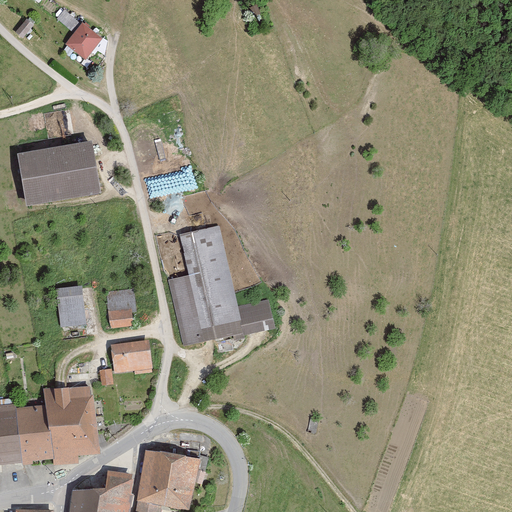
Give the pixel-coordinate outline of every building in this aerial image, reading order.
[(260,6),(251,9),(254,17),(263,14),(260,6)] [(57,20),(75,36),(68,45),(88,61),(105,41),(84,25),(66,9),(57,20)] [(36,26),(28,20),(18,33),(25,39),(36,26)] [(67,60),(62,65),(75,77),(80,71),(67,60)] [(27,210),(101,197),(92,145),(18,158),(27,210)] [(171,280),(186,347),(279,326),(273,299),(241,306),(223,225),(183,234),(192,275),(171,280)] [(89,325),(84,285),(58,289),(63,329),(89,325)] [(112,329),(136,326),(133,308),(109,312),(112,329)] [(116,373),(155,368),(152,341),(112,345),(116,373)] [(113,369),(101,371),(103,386),(115,385),(113,369)] [(49,405),(57,460),(56,467),(81,465),(81,455),(103,455),(96,394),(93,394),(93,388),(47,389),(49,405)] [(36,461),(57,460),(49,405),(19,408),(23,463),(23,467),(35,466),(36,461)] [(0,465),(23,463),(19,408),(0,409),(0,465)] [(205,457),(149,450),(140,501),(195,509),(205,457)] [(110,470),(106,488),(103,511),(131,511),(139,478),(110,470)] [(103,511),(106,488),(76,490),(73,511),(103,511)]
